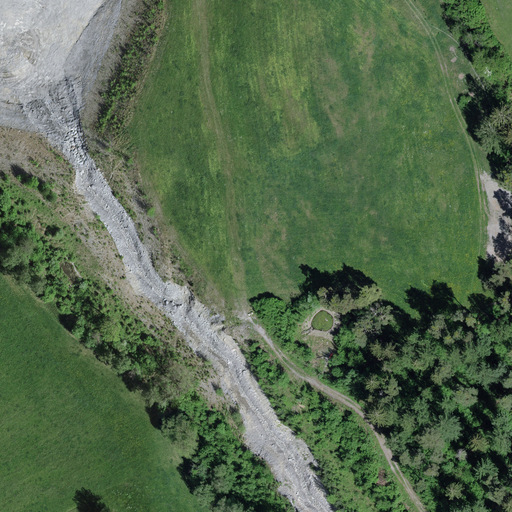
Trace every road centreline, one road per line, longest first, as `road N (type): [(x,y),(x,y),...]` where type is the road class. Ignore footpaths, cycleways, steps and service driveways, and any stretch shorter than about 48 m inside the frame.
road 1 (track): [(309,380),(246,298),(202,0)]
road 2 (track): [(309,380),(365,402),(435,511)]
road 3 (track): [(511,123),(475,60),(410,0)]
